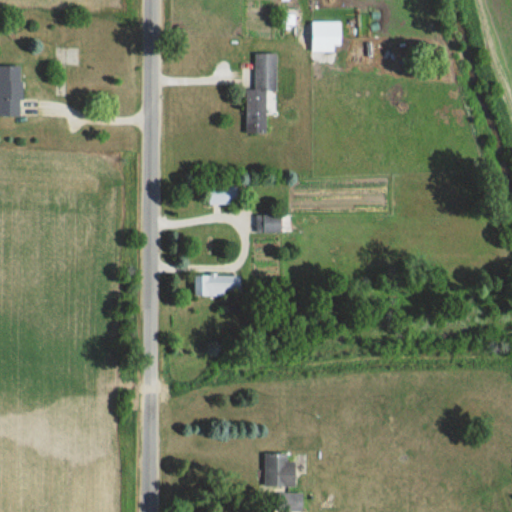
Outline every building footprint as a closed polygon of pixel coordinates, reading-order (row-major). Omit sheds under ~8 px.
[(335,45),(343,45),(343,21),(313,21),(313,51),(335,51),(335,45)] [(277,91),(277,52),(255,52),(255,89),(246,89),(245,132),(267,132),(267,91),(277,91)] [(0,115),(22,116),(22,65),(0,65),(0,115)] [(237,186),(209,186),(209,203),(237,203),(237,186)] [(281,214),(261,214),(261,225),(256,225),(256,231),(281,231),(281,214)] [(235,273),(195,273),(195,294),(235,294),(235,273)] [(265,450),(289,450),(289,459),(296,459),(296,484),(265,484),(265,450)]
